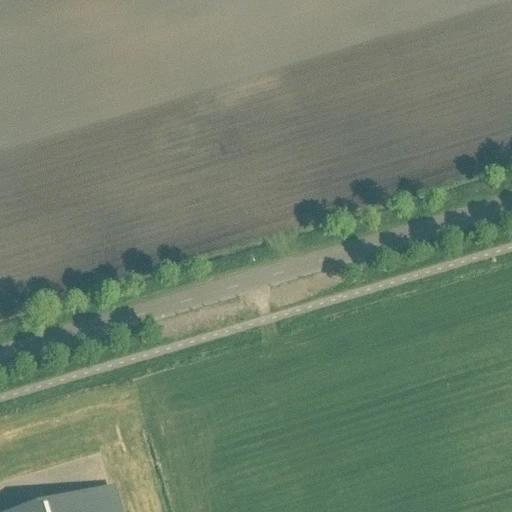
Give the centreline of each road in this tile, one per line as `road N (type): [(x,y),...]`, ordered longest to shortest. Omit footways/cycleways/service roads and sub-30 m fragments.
road 1 (tertiary): [(0,356),(511,206)]
road 2 (track): [(311,511),(254,282)]
